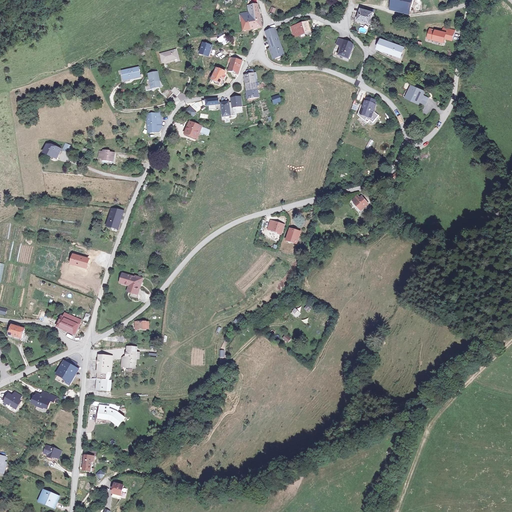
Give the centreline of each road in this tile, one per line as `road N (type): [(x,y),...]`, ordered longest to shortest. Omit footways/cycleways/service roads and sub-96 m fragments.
road 1 (unclassified): [(87,343),(129,320),(218,231),(369,184),(390,171),(405,139)]
road 2 (unclassified): [(256,45),(226,93),(182,102),(170,116),(111,259),(87,343)]
road 3 (track): [(511,323),(422,409),(377,511)]
road 4 (track): [(83,393),(183,396),(280,320)]
road 5 (residential): [(476,0),(447,113),(422,145),(405,139)]
road 6 (residential): [(71,511),(87,343)]
road 7 (residential): [(358,83),(366,53),(344,29),(308,15),(266,24)]
road 8 (track): [(351,7),(402,15),(474,0)]
